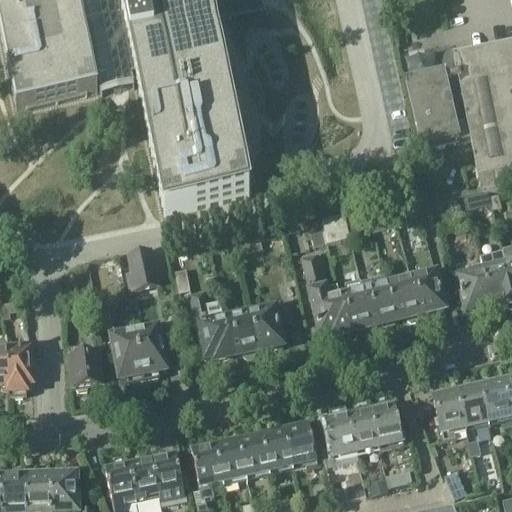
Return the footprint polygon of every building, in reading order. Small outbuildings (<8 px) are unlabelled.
[(0,0),(0,40),(16,117),(113,97),(120,95),(129,93),(138,92),(165,218),(249,201),(241,164),(210,10),(207,0),(0,0)] [(511,47),(453,59),(456,75),(457,81),(466,122),(470,141),(476,171),(482,199),(511,192),(511,47)] [(442,77),(405,86),(420,152),(427,151),(457,144),(453,125),(443,84),(442,78),(442,77)] [(491,200),(489,201),(492,214),(493,215),(501,213),(501,212),(498,199),(491,200)] [(454,204),(433,208),(440,240),(464,235),(460,220),(458,220),(454,204)] [(354,217),(344,220),(350,243),(358,241),(356,232),(358,232),(356,225),(354,217)] [(305,223),(312,253),(325,249),(323,241),(326,238),(323,224),(322,219),(305,223)] [(409,219),(394,222),(396,232),(411,228),(409,219)] [(344,220),(323,224),(326,238),(323,241),(325,249),(350,243),(344,220)] [(387,224),(384,225),(386,234),(389,234),(396,232),(394,222),(388,224),(387,224)] [(261,240),(232,245),(235,260),(264,254),(261,240)] [(232,245),(224,247),(226,261),(235,260),(232,245)] [(511,251),(503,254),(503,255),(511,288),(511,251)] [(128,279),(124,279),(128,298),(158,292),(152,263),(150,255),(125,260),(128,279)] [(511,288),(503,255),(479,261),(481,270),(492,311),(505,307),(506,307),(507,310),(511,308),(511,288)] [(318,260),(302,264),(310,296),(309,296),(320,342),(330,339),(331,342),(335,341),(338,343),(343,342),(345,338),(347,338),(338,300),(338,298),(338,297),(336,298),(335,291),(326,293),(325,290),(322,290),(321,287),(324,286),(318,260)] [(481,270),(456,276),(466,317),(492,311),(481,270)] [(186,274),(174,276),(179,297),(190,295),(186,274)] [(431,275),(409,280),(418,320),(430,317),(434,320),(438,319),(440,315),(443,314),(433,274),(431,275)] [(409,280),(385,286),(394,326),(406,323),(410,325),(414,324),(416,320),(418,320),(409,280)] [(383,281),(360,287),(362,292),(363,300),(366,312),(371,331),(382,329),(385,331),(391,330),(392,326),(394,326),(385,286),(383,281)] [(346,295),(338,297),(338,298),(338,300),(347,338),(359,335),(362,337),(366,336),(369,332),(371,331),(366,312),(363,300),(362,292),(360,287),(360,285),(345,289),(346,295)] [(190,301),(188,301),(195,333),(199,349),(198,355),(199,360),(206,363),(214,361),(215,364),(230,361),(222,321),(219,307),(207,310),(204,298),(190,301)] [(93,300),(76,302),(77,313),(94,312),(93,300)] [(0,310),(3,323),(3,324),(12,323),(10,316),(17,315),(16,307),(0,310)] [(257,313),(247,315),(256,355),(281,350),(276,328),(290,325),(287,311),(258,317),(257,313)] [(108,312),(95,314),(96,324),(97,338),(112,335),(108,312)] [(135,312),(128,313),(133,337),(143,385),(159,382),(158,378),(166,376),(158,332),(140,336),(135,312)] [(232,319),(222,321),(230,361),(242,358),(247,363),(251,363),(254,356),(256,355),(247,315),(246,316),(247,320),(233,323),(232,319)] [(133,337),(110,341),(119,385),(127,383),(128,388),(143,385),(133,337)] [(7,345),(5,345),(8,400),(9,400),(9,399),(10,399),(12,401),(22,401),(23,398),(23,399),(26,399),(25,394),(31,394),(29,347),(18,348),(18,351),(7,352),(7,345)] [(92,350),(69,352),(73,393),(74,394),(76,394),(77,395),(86,394),(87,393),(90,392),(91,392),(101,391),(99,358),(99,357),(95,357),(93,357),(92,350)] [(504,386),(503,387),(506,401),(511,421),(511,426),(511,427),(511,381),(505,383),(504,386)] [(488,387),(480,389),(488,427),(500,424),(501,429),(502,434),(511,431),(511,427),(511,426),(511,421),(506,401),(503,387),(490,389),(488,387)] [(468,394),(457,397),(465,432),(488,427),(480,389),(469,391),(468,394)] [(443,400),(432,402),(443,447),(454,444),(453,439),(452,435),(465,432),(457,397),(455,397),(453,395),(444,397),(443,400)] [(379,412),(370,413),(379,453),(380,456),(403,451),(401,440),(394,411),(381,414),(379,412)] [(359,419),(348,421),(356,458),(379,453),(370,413),(360,416),(359,419)] [(330,455),(323,456),(325,468),(326,473),(345,469),(357,466),(356,461),(356,458),(348,421),(346,422),(343,419),(336,421),(335,424),(324,426),(330,455)] [(293,430),(284,432),(293,473),(293,476),(293,477),(294,476),(317,471),(317,470),(325,468),(323,456),(321,449),(312,451),(307,430),(294,433),(293,430)] [(273,438),(261,440),(270,478),(293,473),(284,432),(274,435),(273,438)] [(239,445),(238,446),(246,484),(270,478),(261,440),(250,443),(248,441),(240,442),(239,445)] [(223,446),(214,448),(223,489),(246,484),(238,446),(226,448),(223,446)] [(469,449),(468,449),(471,462),(480,459),(477,447),(469,449)] [(203,453),(190,456),(199,494),(192,496),(195,511),(205,511),(204,504),(213,502),(211,492),(223,489),(214,448),(204,451),(203,453)] [(159,461),(151,463),(159,501),(161,509),(172,507),(184,504),(182,494),(188,492),(185,478),(179,479),(175,460),(161,463),(159,461)] [(140,468),(128,470),(136,507),(145,505),(159,501),(151,463),(142,465),(140,468)] [(116,473),(102,476),(103,478),(105,478),(112,511),(124,511),(124,510),(135,507),(136,507),(128,470),(127,470),(124,468),(117,470),(116,473)] [(410,476),(386,481),(389,492),(412,487),(410,476)] [(456,476),(444,482),(453,506),(466,501),(456,476)] [(338,477),(326,480),(328,488),(331,501),(332,506),(333,509),(346,506),(345,503),(340,480),(340,477),(338,477)] [(52,481),(50,481),(50,511),(76,511),(75,480),(63,481),(60,478),(53,478),(52,481)] [(27,482),(25,482),(26,511),(50,511),(50,481),(38,482),(36,479),(29,479),(27,482)] [(3,483),(1,483),(1,511),(26,511),(25,482),(13,483),(11,480),(4,481),(3,483)] [(386,485),(371,489),(373,498),(373,499),(387,496),(388,495),(387,492),(386,485)] [(328,488),(317,491),(320,504),(331,501),(328,488)] [(289,511),(287,501),(277,503),(278,511),(289,511)] [(511,511),(511,501),(502,504),(504,511),(511,511)] [(278,511),(277,503),(267,505),(268,511),(278,511)]
